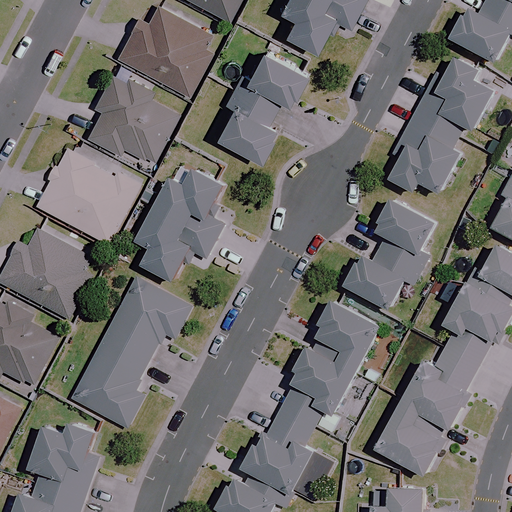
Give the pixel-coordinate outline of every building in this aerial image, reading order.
[(188,0),(228,22),(240,0),(188,0)] [(293,0),(288,10),(301,17),(294,31),(325,48),(341,19),(355,26),(367,0),(293,0)] [(476,2),(458,35),(502,59),(511,42),(511,0),(491,0),(487,8),(476,2)] [(208,34),(158,7),(149,24),(139,19),(118,59),(189,97),(212,54),(201,48),(208,34)] [(316,70),(272,47),(258,75),(247,70),(230,102),(241,108),(226,136),(270,159),(287,125),(274,119),(286,95),(299,102),(316,70)] [(489,71),(463,56),(452,76),(442,70),(397,151),(411,158),(401,176),(425,189),(429,180),(446,189),(503,87),(486,78),(489,71)] [(179,106),(153,96),(155,91),(124,80),(124,81),(112,77),(89,141),(157,166),(179,106)] [(142,186),(69,148),(38,208),(110,246),(142,186)] [(180,175),(147,239),(159,245),(150,261),(183,278),(198,248),(212,255),(230,221),(217,214),(234,183),(202,166),(194,182),(180,175)] [(511,184),(507,194),(511,196),(511,203),(502,222),(511,227),(511,184)] [(444,221),(399,197),(382,227),(391,232),(379,254),(370,249),(352,282),(397,306),(412,280),(418,283),(436,251),(430,248),(444,221)] [(93,259),(39,231),(27,255),(17,250),(0,281),(0,282),(70,320),(91,280),(83,277),(93,259)] [(434,356),(383,448),(434,475),(480,391),(471,386),(498,337),(507,342),(511,333),(511,244),(507,242),(491,272),(482,267),(453,321),(463,327),(444,362),(434,356)] [(142,277),(80,398),(134,425),(150,393),(141,388),(170,333),(179,338),(196,305),(142,277)] [(341,411),(389,323),(341,296),(327,322),(332,325),(320,346),(315,343),(302,367),(306,369),(272,431),(268,429),(225,506),(234,511),(278,511),(284,501),(289,504),(320,448),(310,442),(331,405),(341,411)] [(11,300),(9,304),(0,299),(0,377),(0,378),(4,371),(33,387),(63,333),(36,319),(38,315),(11,300)] [(0,451),(21,411),(0,400),(0,451)] [(83,511),(103,451),(98,449),(105,429),(78,420),(74,430),(52,423),(38,466),(45,469),(38,490),(31,488),(23,511),(83,511)] [(431,511),(432,484),(397,483),(396,502),(380,502),(379,511),(431,511)]
